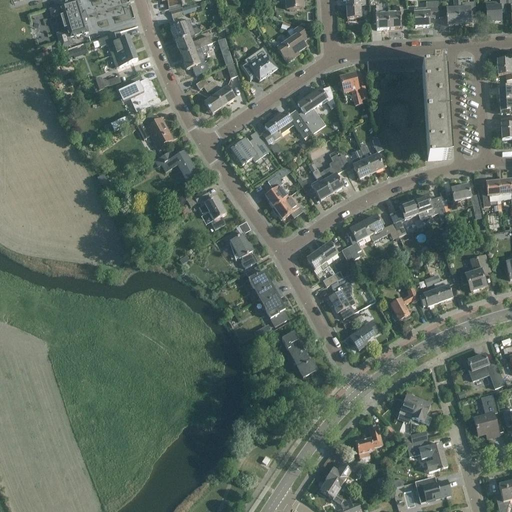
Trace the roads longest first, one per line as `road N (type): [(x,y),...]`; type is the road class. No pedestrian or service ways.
road 1 (residential): [(279,253),(357,203),(458,168)]
road 2 (tertiary): [(360,391),(440,339),(511,314)]
road 3 (residential): [(360,391),(279,253)]
road 4 (residential): [(202,144),(160,62),(140,0)]
road 5 (residential): [(202,144),(331,57)]
road 6 (residential): [(279,253),(202,144)]
road 7 (tertiary): [(277,495),(360,391)]
road 8 (residential): [(449,47),(458,168)]
